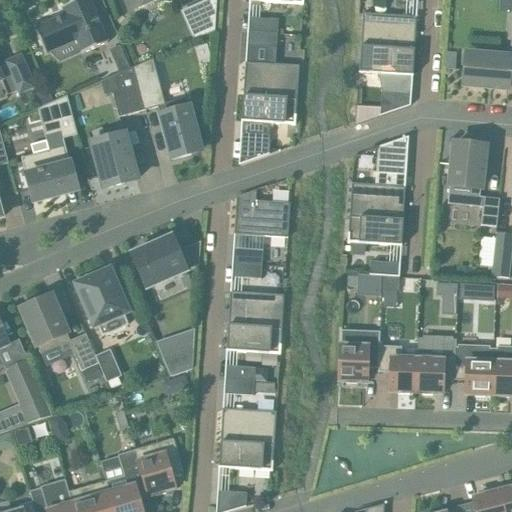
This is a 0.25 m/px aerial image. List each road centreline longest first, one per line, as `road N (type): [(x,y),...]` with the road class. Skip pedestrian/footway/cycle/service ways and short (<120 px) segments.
road 1 (residential): [(219,195),(201,491)]
road 2 (residential): [(219,195),(425,117)]
road 3 (residential): [(233,0),(219,195)]
road 4 (residential): [(511,432),(341,419)]
road 5 (residential): [(413,260),(425,117)]
road 6 (residential): [(92,248),(219,195)]
